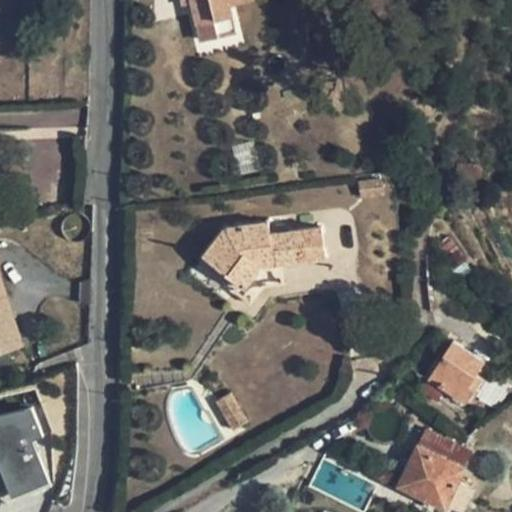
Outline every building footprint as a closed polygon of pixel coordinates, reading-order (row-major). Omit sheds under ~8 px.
[(191,0),(192,3),(197,22),(214,18),(218,36),(237,32),(229,0),(191,0)] [(236,163),(253,159),(249,143),(233,148),(236,163)] [(462,154),(461,164),(476,165),(476,156),(462,154)] [(481,166),(476,165),(461,164),(458,164),(456,180),(479,182),(481,166)] [(383,193),(381,178),(362,181),(364,195),(383,193)] [(326,256),(322,226),(271,234),(269,221),(225,228),(204,255),(247,286),(261,267),(326,256)] [(448,237),(434,247),(453,272),(466,261),(448,237)] [(0,354),(23,347),(0,276),(0,354)] [(460,397),(476,373),(484,360),(453,340),(430,377),(460,397)] [(482,378),(476,373),(460,397),(467,401),(482,378)] [(234,432),(248,424),(231,395),(217,403),(234,432)] [(0,511),(28,511),(21,492),(59,476),(28,402),(0,413),(0,459),(15,497),(0,503),(0,511)] [(462,509),(474,485),(458,478),(472,448),(427,427),(400,483),(446,505),(447,503),(462,509)]
